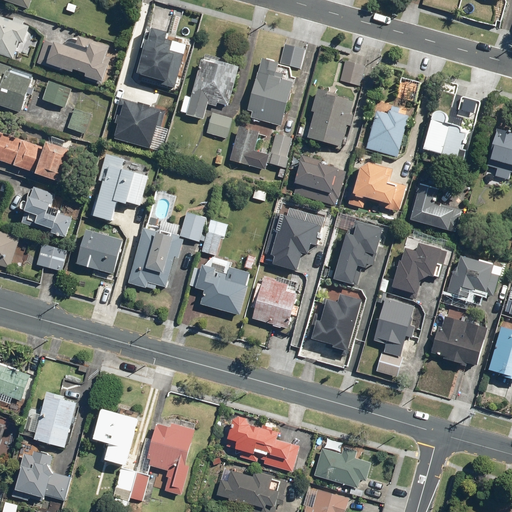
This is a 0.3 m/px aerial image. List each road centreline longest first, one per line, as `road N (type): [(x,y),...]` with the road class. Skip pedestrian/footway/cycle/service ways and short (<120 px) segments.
road 1 (residential): [(439,432),(0,306)]
road 2 (residential): [(511,63),(287,0)]
